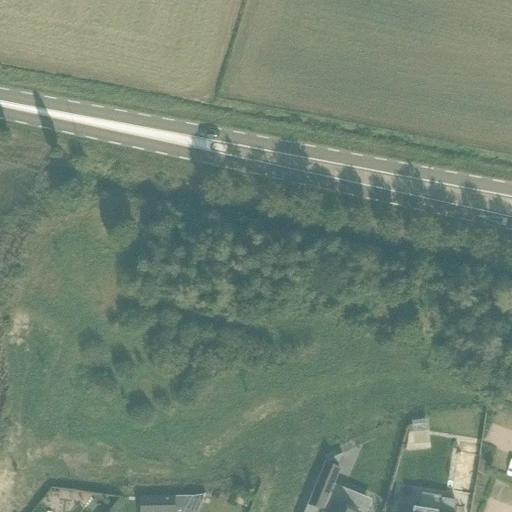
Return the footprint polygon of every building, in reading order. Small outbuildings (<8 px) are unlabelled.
[(426,479),(423,442),(475,439),(473,413),(424,417),(423,399),(407,400),(409,436),(400,436),(401,452),(392,453),(394,481),(426,479)] [(458,453),(452,493),(468,495),(475,456),(458,453)] [(324,463),(306,506),(321,511),(343,511),(341,511),(348,493),(332,486),(339,469),(324,463)] [(173,497),(139,498),(138,511),(173,511),(173,498),(173,497)] [(433,511),(398,506),(396,511),(452,511),(454,501),(440,499),(438,511),(433,511)]
